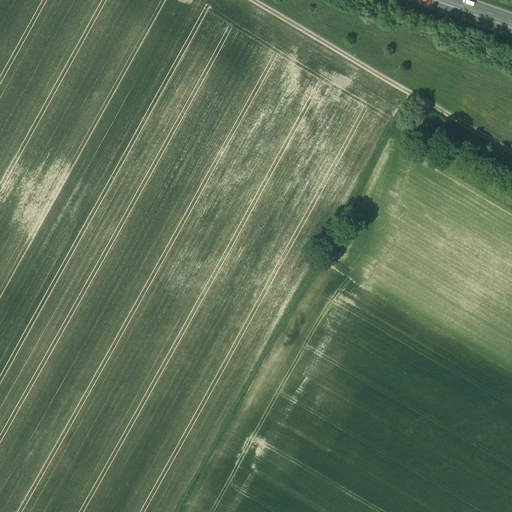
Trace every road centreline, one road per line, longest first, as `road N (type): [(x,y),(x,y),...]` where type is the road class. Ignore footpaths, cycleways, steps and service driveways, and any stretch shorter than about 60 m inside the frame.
road 1 (track): [(411,92),(178,511)]
road 2 (track): [(511,151),(247,0)]
